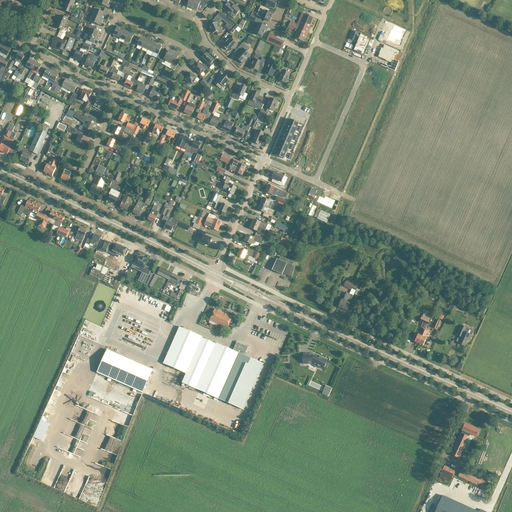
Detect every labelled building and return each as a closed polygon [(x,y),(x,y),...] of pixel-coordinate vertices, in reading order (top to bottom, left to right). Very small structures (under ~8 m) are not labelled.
[(109,0),(107,0),(99,0),(99,1),(97,0),(97,2),(98,3),(110,8),(111,6),(107,4),(109,0)] [(188,0),(189,0),(189,2),(187,6),(192,8),(195,0),(188,0)] [(195,0),(192,8),(197,10),(199,5),(205,7),(208,4),(210,0),(208,0),(195,0)] [(277,1),(276,1),(274,0),(265,0),(267,1),(265,6),(269,7),(269,6),(274,8),(274,7),(275,7),(276,4),(277,1)] [(224,7),(223,8),(227,11),(226,12),(230,15),(233,18),(235,15),(240,10),(238,8),(234,4),(232,7),(228,3),(227,4),(226,4),(224,6),(224,7)] [(66,4),(63,10),(68,12),(70,13),(73,14),(75,9),(72,8),(73,7),(66,4)] [(261,5),(258,12),(263,14),(261,18),(269,21),(272,14),(270,13),(271,10),(261,5)] [(94,8),(92,14),(101,19),(103,15),(107,16),(108,14),(94,8)] [(101,19),(92,14),(89,20),(91,21),(98,24),(102,26),(104,24),(100,22),(101,19)] [(217,23),(222,18),(218,14),(213,21),(214,23),(209,25),(210,26),(208,27),(210,30),(211,30),(213,33),(216,32),(218,35),(222,34),(217,23)] [(295,38),(298,39),(303,41),(307,32),(308,33),(315,18),(310,16),(305,14),(300,25),(291,21),(288,28),(297,32),(295,38)] [(61,15),(58,21),(65,24),(67,25),(68,22),(66,22),(68,18),(61,15)] [(230,29),(235,24),(225,15),(223,19),(232,27),(230,29)] [(253,24),(257,26),(254,33),(262,36),(267,27),(262,25),(263,22),(256,19),(253,24)] [(65,24),(58,21),(56,27),(63,30),(65,24)] [(87,30),(86,33),(98,38),(98,36),(97,35),(99,32),(95,30),(97,27),(92,25),(88,23),(86,27),(89,28),(88,31),(87,30)] [(235,24),(230,29),(228,31),(232,34),(238,27),(238,26),(235,24)] [(387,39),(394,42),(395,39),(399,41),(402,34),(401,33),(403,29),(394,25),(392,29),(391,29),(387,39)] [(113,35),(119,38),(122,30),(119,29),(119,28),(117,26),(113,35)] [(119,38),(124,40),(128,33),(122,30),(119,38)] [(98,38),(86,33),(84,38),(86,40),(90,41),(94,43),(95,40),(96,40),(98,38)] [(128,33),(124,40),(130,43),(134,35),(128,33)] [(361,34),(356,44),(365,48),(368,41),(366,40),(367,37),(361,34)] [(225,42),(226,43),(224,46),(230,51),(232,48),(233,49),(237,44),(234,41),(235,39),(231,35),(225,42)] [(284,42),(269,35),(266,41),(281,48),(284,42)] [(63,39),(60,38),(55,36),(51,46),(69,54),(71,49),(75,41),(64,36),(63,39)] [(137,45),(143,47),(146,40),(141,37),(137,45)] [(143,47),(148,49),(151,42),(146,40),(143,47)] [(148,49),(153,52),(156,44),(151,42),(148,49)] [(250,48),(243,42),(237,49),(240,51),(235,57),(239,61),(241,63),(242,63),(243,64),(247,59),(250,55),(247,52),(250,48)] [(0,52),(3,54),(3,53),(7,56),(11,49),(1,43),(0,45),(0,52)] [(77,51),(76,53),(74,58),(81,61),(83,54),(87,55),(89,49),(91,46),(84,43),(82,49),(81,48),(79,52),(77,51)] [(156,44),(153,52),(158,54),(162,47),(156,44)] [(356,44),(353,50),(362,54),(365,48),(356,44)] [(380,53),(378,58),(386,61),(385,62),(391,64),(393,60),(392,60),(395,54),(397,55),(399,52),(384,46),(383,49),(381,49),(380,53)] [(161,59),(159,62),(162,64),(162,62),(164,63),(166,61),(169,62),(174,53),(169,50),(169,51),(166,56),(163,55),(161,59)] [(21,70),(22,67),(25,62),(22,61),(24,56),(18,53),(16,57),(16,58),(15,60),(20,63),(17,68),(21,70)] [(174,53),(169,62),(171,64),(170,66),(172,67),(171,69),(174,70),(178,63),(175,62),(179,56),(174,53)] [(205,64),(209,68),(213,64),(212,62),(214,60),(207,53),(202,57),(207,62),(205,64)] [(94,55),(93,57),(89,55),(85,64),(93,67),(96,60),(97,57),(94,55)] [(112,59),(109,66),(113,68),(113,66),(116,60),(117,58),(114,56),(113,59),(112,59)] [(251,68),(252,68),(251,69),(254,70),(255,69),(258,71),(259,67),(263,68),(267,60),(261,57),(259,61),(255,59),(251,68)] [(316,58),(313,63),(324,67),(327,61),(327,60),(322,57),(321,60),(316,58)] [(0,58),(0,65),(2,66),(0,70),(0,74),(2,76),(8,62),(3,60),(0,58)] [(26,66),(32,69),(36,62),(30,59),(26,66)] [(268,59),(267,62),(265,66),(268,67),(265,74),(265,75),(268,76),(268,75),(272,77),(276,67),(272,65),(274,61),(268,59)] [(105,60),(104,61),(102,66),(102,67),(99,71),(106,74),(108,70),(109,69),(105,67),(107,63),(108,61),(105,60)] [(36,62),(32,69),(37,72),(41,65),(36,62)] [(203,72),(206,75),(210,71),(205,65),(203,67),(198,62),(193,67),(201,74),(203,72)] [(130,63),(125,74),(128,75),(132,68),(137,70),(139,67),(130,63)] [(313,63),(311,67),(321,72),(323,67),(313,63)] [(339,66),(337,71),(348,76),(350,72),(352,72),(354,68),(344,63),(342,67),(339,66)] [(113,68),(111,72),(114,74),(111,78),(118,81),(120,77),(121,76),(117,75),(119,71),(116,69),(116,67),(113,66),(113,68)] [(289,79),(288,79),(290,73),(285,71),(286,69),(280,66),(277,73),(281,74),(279,80),(286,83),(286,82),(287,82),(288,81),(289,79)] [(311,67),(309,72),(319,76),(321,72),(311,67)] [(43,76),(49,79),(53,72),(47,69),(43,76)] [(151,85),(154,78),(155,75),(154,75),(153,74),(152,74),(148,72),(146,71),(145,73),(145,74),(151,76),(147,84),(151,85)] [(337,71),(334,77),(338,78),(336,82),(345,86),(347,82),(346,81),(348,76),(337,71)] [(21,75),(19,73),(15,80),(18,82),(18,81),(23,83),(24,81),(32,86),(31,87),(36,89),(39,84),(38,84),(35,82),(33,81),(29,79),(32,73),(30,72),(27,78),(26,78),(25,79),(21,76),(21,75)] [(53,72),(49,79),(55,82),(58,75),(53,72)] [(186,78),(186,79),(185,79),(192,84),(195,80),(198,82),(199,80),(196,77),(196,78),(190,73),(188,76),(187,76),(186,77),(186,78)] [(155,75),(154,78),(157,80),(156,81),(167,86),(169,81),(158,76),(155,75)] [(219,76),(218,78),(214,84),(219,88),(221,85),(225,87),(230,80),(227,78),(227,77),(224,75),(221,78),(219,76)] [(390,81),(381,77),(379,83),(388,87),(390,81)] [(126,80),(124,85),(131,88),(133,83),(134,80),(132,78),(130,82),(126,80)] [(139,78),(138,81),(136,85),(138,86),(136,91),(143,94),(145,89),(145,88),(146,86),(143,84),(143,83),(141,82),(143,79),(139,78)] [(62,86),(68,89),(72,82),(66,79),(62,86)] [(209,85),(203,79),(200,82),(206,88),(209,85)] [(306,80),(303,85),(314,90),(316,85),(306,80)] [(72,104),(74,100),(78,94),(74,92),(77,86),(72,82),(68,89),(74,92),(68,102),(72,104)] [(49,92),(53,94),(58,85),(54,83),(51,88),(49,92)] [(58,85),(53,94),(57,96),(58,95),(62,87),(59,85),(58,85)] [(236,88),(234,93),(232,97),(239,100),(241,95),(243,96),(247,88),(241,85),(239,91),(235,89),(236,89),(236,88)] [(303,85),(301,91),(306,93),(304,96),(310,99),(314,90),(303,85)] [(329,88),(327,94),(338,98),(340,94),(342,95),(344,90),(334,86),(333,89),(329,88)] [(153,87),(151,92),(149,96),(156,99),(159,94),(158,94),(160,90),(153,87)] [(88,109),(90,104),(92,101),(88,98),(91,93),(84,89),(81,94),(78,93),(78,94),(74,100),(78,102),(83,105),(84,102),(86,104),(84,108),(88,109)] [(185,101),(189,94),(189,92),(186,90),(182,98),(180,97),(177,103),(171,100),(168,105),(178,109),(180,104),(182,100),(185,101)] [(254,91),(252,95),(250,100),(256,102),(260,104),(263,98),(258,96),(260,93),(254,91)] [(327,94),(325,99),(328,100),(326,104),(336,109),(338,104),(336,103),(338,98),(327,94)] [(92,100),(92,101),(90,104),(93,105),(93,106),(100,110),(105,101),(98,97),(95,102),(92,100)] [(261,109),(259,115),(265,118),(268,112),(269,109),(274,111),(278,101),(270,98),(266,108),(265,110),(261,109)] [(21,104),(19,103),(19,104),(18,104),(14,113),(19,116),(23,108),(24,106),(24,105),(21,104)] [(189,103),(187,106),(184,112),(191,115),(194,109),(195,105),(189,103)] [(219,104),(216,103),(215,103),(213,107),(211,113),(214,115),(217,108),(219,104)] [(24,106),(23,110),(26,112),(31,114),(33,110),(24,106)] [(199,113),(197,118),(203,121),(206,116),(208,110),(205,108),(202,114),(199,113)] [(118,120),(123,122),(124,123),(125,120),(128,121),(130,119),(126,117),(128,113),(128,112),(125,111),(124,111),(123,113),(122,113),(118,120)] [(37,112),(34,118),(40,121),(43,115),(37,112)] [(75,113),(74,117),(77,118),(84,123),(87,125),(86,128),(80,126),(79,129),(89,134),(90,131),(91,131),(94,124),(91,123),(92,120),(90,119),(84,117),(84,116),(78,114),(75,113)] [(86,113),(84,117),(90,119),(92,120),(95,122),(96,121),(97,118),(92,116),(91,115),(86,113)] [(216,127),(219,122),(221,123),(225,115),(221,113),(219,118),(214,116),(212,119),(210,124),(216,127)] [(225,115),(221,123),(225,125),(223,130),(229,133),(231,128),(232,127),(231,127),(233,124),(230,123),(227,122),(229,118),(228,116),(226,114),(225,115)] [(253,120),(251,119),(250,118),(250,119),(247,117),(246,119),(249,121),(246,127),(243,125),(241,129),(238,128),(234,135),(241,138),(244,133),(245,130),(248,131),(250,126),(253,120)] [(143,118),(141,123),(140,123),(143,125),(142,128),(145,130),(146,126),(148,127),(150,121),(143,118)] [(290,119),(288,124),(297,128),(299,123),(290,119)] [(128,123),(126,127),(134,131),(136,126),(133,125),(128,123)] [(156,124),(154,129),(152,133),(158,136),(160,132),(161,133),(164,127),(156,124)] [(288,124),(286,128),(295,132),(297,128),(288,124)] [(29,151),(33,152),(38,155),(40,150),(47,133),(46,133),(48,128),(42,125),(40,130),(39,129),(29,151)] [(134,131),(126,127),(122,125),(121,128),(116,126),(112,133),(118,135),(119,132),(122,134),(123,132),(131,135),(132,133),(134,131)] [(286,128),(284,133),(293,136),(295,132),(286,128)] [(0,146),(0,150),(3,152),(9,138),(12,132),(5,129),(2,136),(3,136),(0,142),(2,143),(0,146)] [(169,130),(166,134),(166,135),(169,136),(168,140),(170,141),(172,137),(173,138),(174,138),(176,133),(169,130)] [(256,133),(255,136),(262,139),(263,139),(264,136),(263,136),(265,133),(257,130),(257,131),(255,130),(254,132),(256,133)] [(149,131),(144,142),(146,143),(148,140),(149,141),(152,133),(149,131)] [(9,138),(3,152),(7,154),(8,151),(12,153),(14,148),(9,146),(10,143),(11,144),(16,133),(12,132),(9,138)] [(284,133),(282,137),(291,141),(293,136),(284,133)] [(181,135),(176,145),(186,149),(188,145),(189,144),(186,143),(188,138),(184,136),(181,134),(181,135)] [(78,137),(76,141),(79,142),(84,144),(86,141),(87,141),(88,139),(82,136),(82,137),(78,135),(77,137),(78,137)] [(262,139),(255,136),(254,137),(254,138),(251,145),(255,147),(256,144),(259,145),(262,139)] [(110,138),(107,145),(111,148),(112,148),(115,150),(117,147),(118,144),(120,140),(114,137),(113,139),(110,138)] [(158,145),(156,149),(160,151),(161,149),(160,149),(165,139),(162,137),(158,145)] [(282,137),(280,141),(289,145),(291,141),(282,137)] [(185,151),(183,157),(187,158),(188,156),(191,158),(193,152),(196,153),(198,149),(200,144),(194,141),(192,146),(188,145),(186,149),(185,151)] [(280,141),(278,146),(287,150),(289,145),(280,141)] [(44,154),(49,157),(53,147),(49,145),(44,154)] [(278,146),(276,150),(285,154),(287,150),(278,146)] [(33,152),(29,151),(24,148),(22,153),(23,153),(20,160),(28,163),(31,157),(33,152)] [(276,150),(274,155),(283,159),(285,154),(276,150)] [(218,159),(220,160),(228,163),(230,157),(221,153),(218,159)] [(48,175),(55,159),(52,158),(49,164),(48,164),(48,165),(45,164),(43,168),(45,169),(43,173),(48,175)] [(55,159),(48,175),(52,177),(56,168),(55,167),(56,164),(58,165),(59,161),(56,160),(56,159),(55,159)] [(231,163),(230,165),(244,171),(246,167),(245,166),(246,165),(233,159),(231,163)] [(164,164),(162,169),(174,175),(176,170),(164,164)] [(244,171),(230,165),(228,171),(234,174),(235,172),(242,175),(244,171)] [(93,185),(90,192),(94,194),(103,175),(106,169),(102,167),(101,170),(98,168),(96,172),(94,177),(97,179),(95,182),(94,185),(93,185)] [(63,173),(61,178),(62,179),(61,180),(64,181),(64,180),(68,182),(70,176),(71,173),(65,170),(64,173),(63,173)] [(273,178),(271,182),(280,186),(282,182),(281,182),(283,176),(274,171),(271,178),(273,178)] [(113,179),(118,181),(121,174),(116,172),(113,179)] [(103,175),(94,194),(99,196),(101,191),(102,188),(101,188),(104,182),(107,183),(110,178),(103,175)] [(221,189),(222,190),(227,192),(233,195),(235,191),(236,191),(237,191),(238,189),(237,189),(236,188),(236,187),(232,186),(228,184),(230,179),(224,176),(222,181),(224,183),(221,189)] [(265,192),(270,194),(274,195),(275,193),(279,195),(279,194),(282,195),(283,191),(273,187),(268,185),(267,184),(266,188),(267,189),(265,192)] [(121,194),(117,203),(121,204),(120,206),(121,207),(121,208),(123,209),(123,208),(127,210),(129,205),(130,204),(132,200),(123,195),(124,193),(125,193),(127,189),(124,188),(122,192),(121,194)] [(111,195),(110,196),(108,201),(115,204),(117,199),(117,198),(120,192),(117,191),(112,189),(109,194),(111,195)] [(210,201),(215,203),(219,194),(214,192),(210,201)] [(319,196),(317,202),(331,209),(335,201),(325,196),(324,198),(319,196)] [(263,198),(260,204),(267,207),(270,208),(272,202),(270,201),(267,200),(263,198)] [(24,210),(31,213),(35,204),(28,201),(25,207),(21,205),(17,214),(21,216),(24,210)] [(135,208),(133,213),(140,216),(142,211),(142,210),(144,207),(141,205),(142,202),(139,201),(135,207),(135,208)] [(219,210),(221,211),(225,213),(228,206),(218,201),(216,205),(215,208),(219,210)] [(277,211),(280,212),(283,213),(286,206),(284,205),(284,204),(279,201),(277,204),(283,207),(282,208),(279,206),(277,211)] [(161,214),(165,215),(170,205),(169,205),(166,203),(161,214)] [(35,218),(41,221),(44,214),(38,212),(41,207),(35,204),(31,213),(36,215),(35,218)] [(260,204),(258,210),(265,213),(267,207),(260,204)] [(315,210),(317,206),(313,204),(308,215),(313,217),(316,211),(315,210)] [(149,215),(147,220),(154,223),(156,218),(157,217),(156,217),(159,212),(157,211),(159,207),(154,205),(152,209),(150,214),(149,215)] [(170,205),(165,215),(168,217),(173,207),(171,206),(170,205)] [(322,209),(318,219),(327,222),(331,213),(322,209)] [(201,210),(198,218),(203,220),(206,212),(201,210)] [(44,214),(41,221),(38,226),(44,229),(47,222),(54,225),(58,215),(51,211),(49,217),(44,214)] [(64,217),(58,215),(54,225),(56,220),(62,223),(64,217)] [(203,220),(198,218),(195,216),(192,222),(200,226),(203,220)] [(208,217),(206,221),(220,227),(221,222),(214,219),(214,221),(211,220),(211,219),(208,217)] [(167,221),(166,223),(164,228),(171,231),(172,228),(175,229),(177,225),(179,221),(173,218),(172,219),(171,219),(169,222),(167,221)] [(254,219),(252,224),(266,230),(266,229),(269,230),(271,225),(268,224),(261,221),(261,222),(258,221),(254,219)] [(220,227),(206,221),(204,225),(211,227),(210,228),(218,231),(220,227)] [(275,226),(287,232),(289,226),(287,225),(286,226),(277,222),(275,226)] [(252,224),(250,228),(255,230),(257,231),(257,232),(263,235),(266,230),(252,224)] [(57,233),(66,238),(69,231),(60,227),(57,233)] [(80,227),(78,232),(77,233),(75,239),(82,242),(87,231),(80,227)] [(198,234),(197,236),(201,237),(199,242),(208,246),(211,238),(207,236),(205,235),(206,233),(200,230),(199,230),(198,234)] [(89,236),(87,240),(85,244),(96,248),(101,237),(94,234),(92,237),(89,236)] [(254,238),(247,235),(246,238),(245,237),(244,240),(244,241),(247,242),(247,243),(250,244),(250,243),(251,244),(254,238)] [(260,243),(262,238),(256,235),(255,235),(254,238),(255,238),(255,239),(257,239),(256,242),(260,243)] [(280,243),(288,246),(290,241),(282,237),(280,243)] [(104,241),(100,250),(106,253),(107,252),(108,253),(110,250),(112,251),(116,253),(119,255),(119,254),(124,256),(127,249),(115,243),(114,247),(110,245),(110,244),(104,241)] [(241,249),(238,256),(247,260),(257,264),(259,260),(261,254),(254,251),(255,251),(249,249),(248,248),(246,251),(245,251),(241,249)] [(141,257),(141,258),(137,256),(133,263),(144,269),(148,261),(146,260),(146,259),(143,258),(141,257)] [(277,259),(272,270),(273,269),(281,273),(281,274),(282,274),(283,272),(285,273),(284,274),(291,276),(293,271),(294,267),(291,266),(293,263),(280,257),(279,260),(277,259)] [(165,278),(168,280),(170,278),(172,273),(160,267),(158,272),(157,274),(165,278)] [(142,273),(138,281),(147,285),(153,274),(150,272),(148,276),(142,273)] [(170,278),(168,280),(169,280),(168,281),(175,284),(176,283),(180,285),(183,279),(172,273),(170,278)] [(153,274),(147,285),(152,287),(156,280),(157,276),(153,274)] [(343,286),(351,290),(352,289),(355,291),(357,287),(353,285),(354,285),(346,281),(343,286)] [(170,295),(178,300),(182,290),(178,288),(176,294),(171,292),(170,295)] [(338,307),(342,309),(349,294),(345,292),(344,296),(343,299),(342,299),(338,307)] [(349,294),(342,309),(346,311),(350,302),(349,302),(350,299),(351,299),(353,296),(349,294)] [(452,301),(448,310),(454,312),(458,304),(452,301)] [(210,320),(209,323),(211,324),(216,326),(217,324),(227,328),(230,321),(232,317),(219,311),(214,309),(212,313),(209,320),(210,320)] [(427,325),(430,320),(422,316),(419,322),(422,323),(427,325)] [(442,325),(439,324),(440,323),(442,324),(443,322),(437,319),(433,328),(436,330),(437,328),(440,329),(442,325)] [(427,325),(422,323),(421,327),(420,331),(421,331),(419,334),(418,333),(414,342),(418,344),(425,329),(427,325)] [(456,335),(462,337),(459,343),(464,346),(468,338),(470,339),(472,335),(465,332),(467,328),(461,325),(456,335)] [(179,327),(163,363),(186,373),(182,383),(219,399),(239,353),(233,350),(216,343),(215,344),(202,338),(202,337),(179,327)] [(425,329),(418,344),(423,346),(427,337),(425,336),(426,334),(427,334),(429,330),(425,329)] [(237,342),(233,350),(239,353),(240,350),(246,353),(248,347),(237,342)] [(153,370),(107,349),(87,395),(133,415),(140,399),(153,370)] [(219,399),(242,409),(262,364),(239,353),(219,399)] [(304,364),(309,364),(312,364),(316,366),(321,368),(323,364),(324,365),(327,360),(322,358),(322,357),(320,356),(320,357),(315,354),(314,356),(313,356),(308,356),(308,354),(303,354),(304,364)] [(476,437),(479,430),(465,424),(462,430),(461,433),(460,433),(451,455),(459,458),(469,437),(470,434),(476,437)] [(444,466),(439,477),(450,482),(455,471),(444,466)] [(462,468),(458,476),(483,488),(487,481),(462,468)] [(479,511),(442,495),(434,511),(479,511)]
